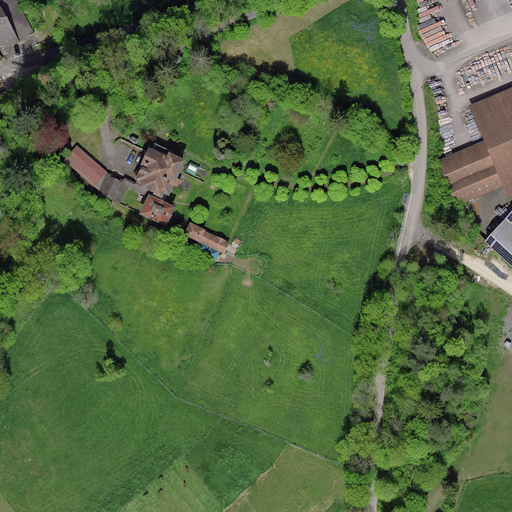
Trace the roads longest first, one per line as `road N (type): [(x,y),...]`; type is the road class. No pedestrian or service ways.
road 1 (residential): [(400,0),(422,143),(399,268),(373,511)]
road 2 (residential): [(213,0),(0,71)]
road 3 (track): [(259,184),(363,181),(421,155)]
